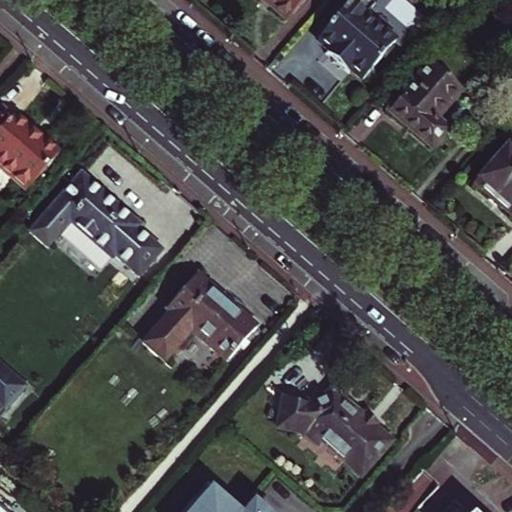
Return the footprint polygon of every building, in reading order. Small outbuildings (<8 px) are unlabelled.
[(261,0),(285,21),(303,0),(261,0)] [(344,72),(347,68),(361,80),(393,42),(363,16),(373,5),(366,0),(350,0),(315,40),(328,51),(325,55),(344,72)] [(434,121),(459,91),(430,66),(389,112),(430,148),(445,131),(434,121)] [(0,168),(26,191),(58,154),(14,116),(11,119),(0,109),(0,168)] [(472,184),(511,218),(511,145),(508,142),(472,184)] [(112,259),(115,256),(140,277),(162,251),(138,230),(141,227),(81,174),(42,218),(60,234),(70,222),(112,259)] [(256,327),(197,275),(165,311),(169,314),(142,345),(162,363),(190,332),(225,363),(256,327)] [(0,409),(2,411),(22,387),(0,368),(0,409)] [(387,444),(331,394),(326,398),(320,401),(314,404),(308,405),(301,405),(295,404),(289,402),(283,400),(277,431),(302,435),(315,447),(320,442),(360,477),(387,444)] [(248,511),(230,511),(202,488),(181,511),(258,511),(253,507),(248,511)]
